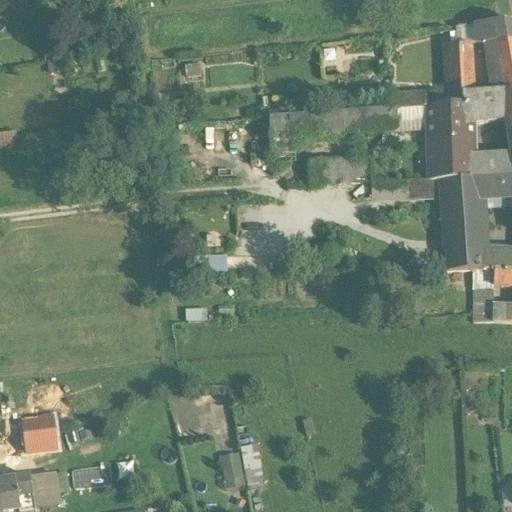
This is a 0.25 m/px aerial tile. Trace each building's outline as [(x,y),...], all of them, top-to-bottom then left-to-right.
[(495,41),(511,39),(511,23),(457,29),(458,47),(469,46),(484,45),(495,43),(495,41)] [(448,48),(458,47),(457,29),(448,30),(448,48)] [(413,36),(391,37),(392,52),(413,51),(413,36)] [(511,39),(495,41),(495,43),(484,45),(490,82),(502,81),(504,96),(511,95),(511,39)] [(458,47),(448,48),(450,83),(470,82),(469,46),(458,47)] [(502,81),(490,82),(492,96),(504,96),(502,81)] [(472,98),(470,82),(450,83),(443,84),(444,98),(462,97),(462,99),(472,98)] [(472,98),(462,99),(463,108),(427,111),(428,144),(475,140),(475,124),(510,121),(511,133),(511,95),(504,96),(492,96),(472,98)] [(427,111),(426,100),(426,96),(387,99),(388,114),(392,113),(427,111)] [(426,100),(427,111),(463,108),(462,99),(462,97),(444,98),(426,100)] [(393,130),(392,113),(388,114),(372,115),(373,131),(393,130)] [(373,131),(372,115),(326,118),(327,135),(373,131)] [(271,139),(327,135),(326,118),(271,122),(271,139)] [(0,147),(14,147),(14,134),(0,134),(0,147)] [(475,140),(428,144),(428,160),(429,184),(441,184),(441,183),(476,182),(476,163),(475,140)] [(511,159),(509,159),(510,162),(476,163),(476,182),(491,181),(511,180),(511,159)] [(428,160),(372,163),(373,186),(429,184),(428,160)] [(311,189),(318,189),(340,188),(349,187),(348,174),(358,174),(357,163),(310,165),(311,189)] [(373,186),(372,163),(357,163),(358,174),(358,187),(373,186)] [(358,187),(358,174),(348,174),(349,187),(356,187),(358,187)] [(511,180),(491,181),(491,202),(511,201),(511,180)] [(476,182),(441,183),(441,184),(443,203),(443,212),(481,210),(481,203),(491,202),(491,181),(476,182)] [(429,184),(373,186),(373,201),(374,204),(407,203),(407,205),(443,203),(441,184),(429,184)] [(358,187),(356,187),(356,202),(373,201),(373,186),(358,187)] [(356,187),(349,187),(340,188),(340,203),(356,202),(356,187)] [(340,203),(340,188),(318,189),(319,204),(340,203)] [(481,210),(443,212),(447,259),(485,259),(485,255),(481,210)] [(511,255),(485,255),(485,259),(486,273),(494,274),(511,274),(511,255)] [(225,260),(200,259),(200,273),(225,274),(225,260)] [(448,275),(447,259),(429,260),(430,277),(448,275)] [(447,259),(448,275),(462,275),(474,275),(486,274),(486,273),(485,259),(447,259)] [(486,274),(474,275),(474,285),(474,287),(493,288),(494,274),(486,273),(486,274)] [(511,274),(494,274),(493,288),(511,288),(511,274)] [(474,275),(462,275),(461,285),(474,285),(474,275)] [(493,293),(473,294),(474,318),(474,325),(494,325),(494,316),(493,293)] [(511,315),(494,316),(494,325),(511,325),(511,315)] [(29,457),(56,452),(51,421),(24,425),(29,457)] [(241,449),(245,489),(262,487),(258,447),(241,449)] [(240,459),(224,461),(229,492),(245,490),(240,459)] [(58,476),(59,495),(68,495),(67,475),(58,476)] [(52,477),(29,481),(34,511),(48,511),(57,511),(52,477)] [(34,511),(29,481),(15,484),(19,511),(34,511)] [(19,511),(15,484),(0,486),(0,511),(19,511)] [(511,511),(511,488),(500,490),(503,510),(503,511),(511,511)]
